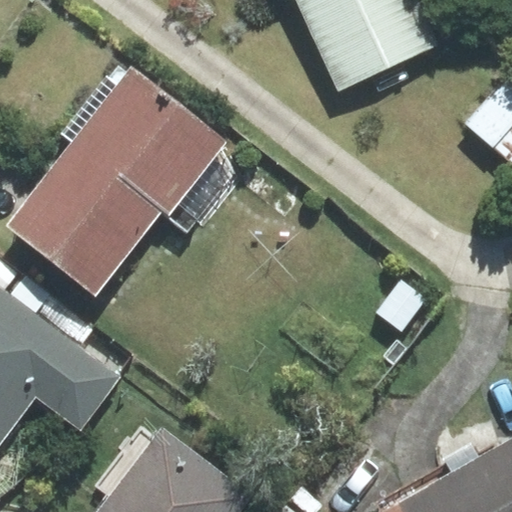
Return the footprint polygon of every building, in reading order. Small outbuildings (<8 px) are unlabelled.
[(430,0),(306,0),(345,92),(451,47),(430,0)] [(177,215),(237,135),(138,61),(123,80),(118,76),(76,133),(81,137),(16,225),(110,295),(172,211),(177,215)] [(511,69),(469,114),(511,155),(511,69)] [(138,374),(0,272),(0,467),(51,397),(96,430),(138,374)] [(246,511),(239,506),(259,477),(172,417),(106,511),(246,511)] [(511,511),(511,439),(416,493),(426,511),(511,511)]
